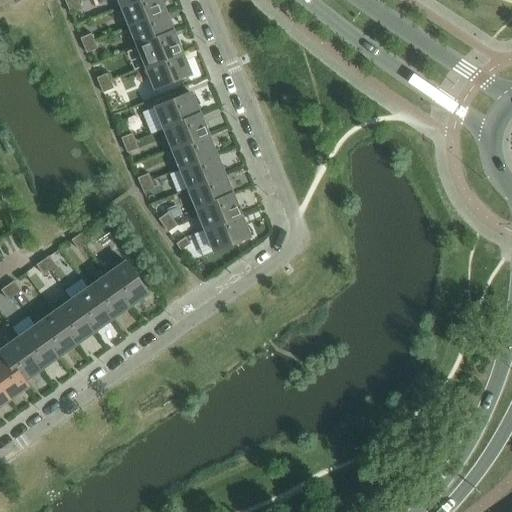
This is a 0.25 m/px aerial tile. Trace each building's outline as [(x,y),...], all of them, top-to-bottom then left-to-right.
[(165,13),(159,0),(139,0),(122,7),(130,27),(165,13)] [(81,9),(78,2),(67,6),(70,14),(81,9)] [(173,33),(165,13),(130,27),(138,47),(173,33)] [(181,53),(173,33),(138,47),(146,67),(181,53)] [(95,42),(92,34),(80,39),(83,46),(95,42)] [(98,49),(95,42),(83,46),(87,54),(98,49)] [(190,75),(181,53),(146,67),(155,90),(190,75)] [(111,82),(108,74),(97,79),(100,86),(111,82)] [(114,89),(111,82),(100,86),(103,94),(114,89)] [(200,116),(191,94),(155,108),(164,130),(200,116)] [(208,136),(200,116),(164,130),(172,150),(208,136)] [(135,142),(132,134),(121,139),(124,146),(135,142)] [(216,156),(208,136),(172,150),(181,170),(216,156)] [(138,149),(135,142),(124,146),(127,154),(138,149)] [(224,176),(216,156),(181,170),(189,190),(224,176)] [(152,182),(149,174),(137,179),(141,186),(152,182)] [(232,196),(224,176),(189,190),(197,210),(232,196)] [(155,189),(152,182),(141,186),(144,194),(155,189)] [(240,216),(232,196),(197,210),(205,230),(240,216)] [(163,227),(173,220),(168,213),(159,220),(163,227)] [(249,238),(240,216),(205,230),(214,252),(249,238)] [(168,233),(178,226),(173,220),(163,227),(168,233)] [(92,241),(85,232),(78,236),(85,246),(92,241)] [(85,246),(78,236),(72,241),(78,251),(85,246)] [(181,251),(191,244),(186,238),(176,245),(181,251)] [(56,266),(49,257),(43,261),(50,271),(56,266)] [(50,271),(43,261),(36,266),(43,276),(50,271)] [(148,293),(126,263),(106,276),(128,307),(148,293)] [(128,307),(106,276),(89,289),(111,320),(128,307)] [(21,291),(14,282),(8,286),(15,296),(21,291)] [(15,296),(8,286),(1,291),(8,301),(15,296)] [(111,320),(89,289),(71,301),(93,332),(111,320)] [(93,332),(71,301),(54,314),(76,345),(93,332)] [(76,345),(54,314),(36,326),(58,357),(76,345)] [(58,357),(36,326),(18,339),(40,370),(58,357)] [(40,370),(18,339),(1,351),(27,388),(28,387),(24,382),(40,370)] [(27,388),(1,351),(0,351),(0,352),(4,357),(0,360),(0,387),(9,400),(27,388)] [(0,406),(9,400),(0,387),(0,406)]
